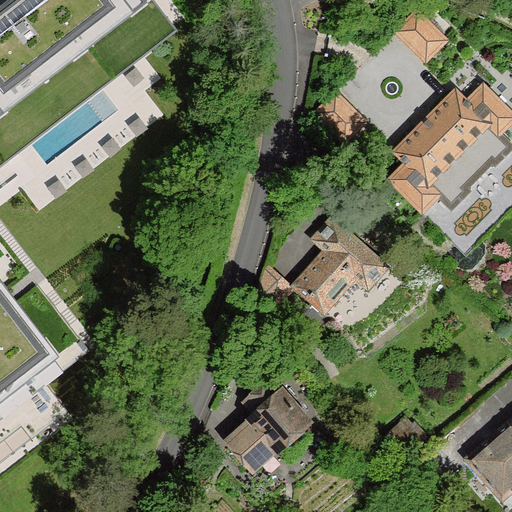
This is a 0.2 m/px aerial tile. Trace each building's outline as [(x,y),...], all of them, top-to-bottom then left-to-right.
[(121,0),(0,0),(0,108),(5,116),(134,17),(121,0)] [(419,9),(394,33),(428,68),(453,43),(419,9)] [(415,219),(434,201),(422,188),(482,130),(491,140),(511,119),(511,118),(479,85),(462,101),(452,91),(385,155),(397,167),(380,184),(415,219)] [(337,89),(312,114),(346,148),(371,124),(337,89)] [(362,296),(382,273),(325,224),(306,247),(316,256),(286,291),(264,269),(252,311),(265,322),(289,294),(319,319),(348,285),(362,296)] [(0,407),(60,361),(0,283),(0,407)] [(218,451),(245,482),(303,430),(270,394),(236,425),(241,431),(218,451)] [(511,417),(460,464),(498,506),(511,493),(511,417)]
